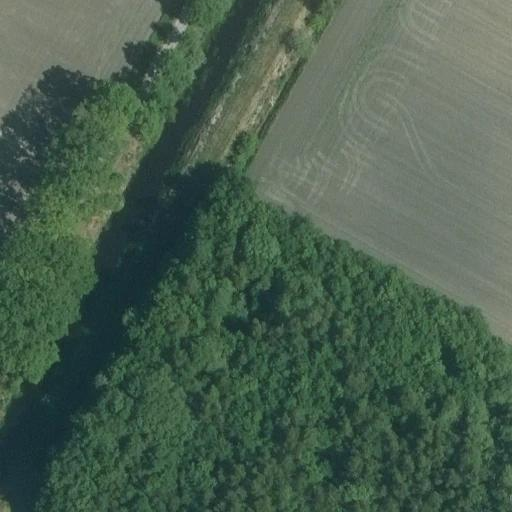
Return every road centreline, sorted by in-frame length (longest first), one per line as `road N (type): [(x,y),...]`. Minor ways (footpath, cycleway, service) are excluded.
road 1 (track): [(7,511),(289,0)]
road 2 (unclassified): [(0,354),(195,0)]
